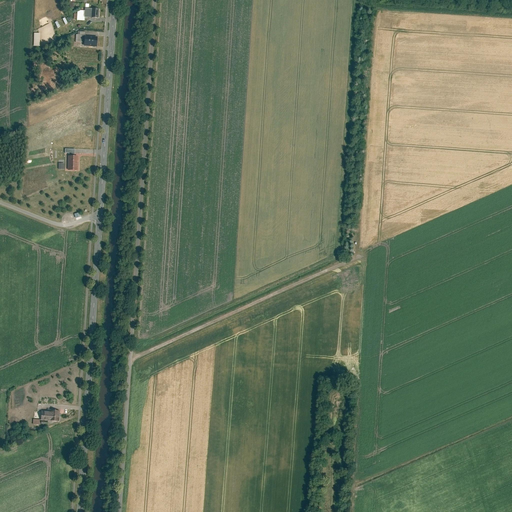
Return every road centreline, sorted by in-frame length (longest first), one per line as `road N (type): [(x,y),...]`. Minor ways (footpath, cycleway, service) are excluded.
road 1 (track): [(351,511),(365,256),(130,362)]
road 2 (tertiary): [(79,511),(113,0)]
road 3 (residential): [(119,511),(152,0)]
road 4 (track): [(25,44),(20,98),(27,102),(82,79),(108,87)]
